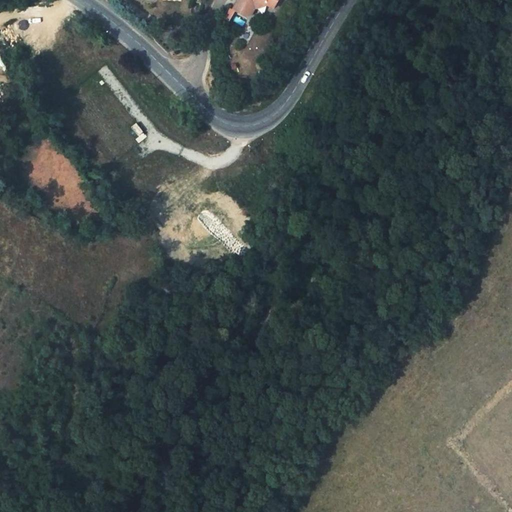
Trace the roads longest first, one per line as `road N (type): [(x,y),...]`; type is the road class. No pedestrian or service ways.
road 1 (tertiary): [(349,0),(265,120),(234,126),(184,89)]
road 2 (tertiary): [(184,89),(80,0)]
